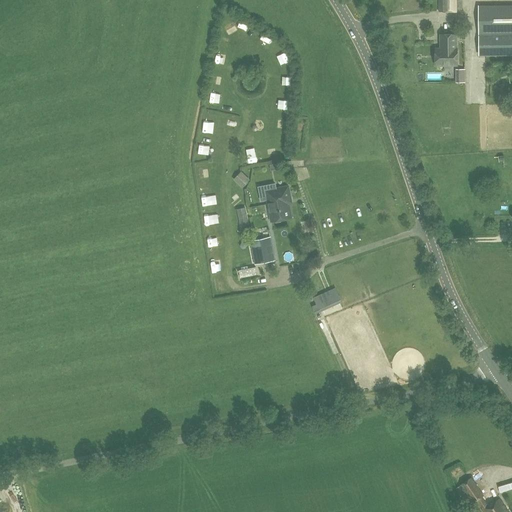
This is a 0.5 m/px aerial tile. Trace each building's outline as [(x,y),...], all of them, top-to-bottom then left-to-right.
[(462,11),(461,0),(438,0),(438,11),(462,11)] [(511,5),(478,6),(479,44),(507,43),(511,43),(511,5)] [(234,20),(225,25),(230,34),(239,28),(234,20)] [(436,64),(457,64),(457,49),(456,49),(456,34),(440,34),(441,49),(436,49),(436,64)] [(209,98),(217,103),(222,95),(214,90),(209,98)] [(279,119),(279,128),(289,128),(289,119),(279,119)] [(205,132),(214,131),(213,123),(204,124),(205,132)] [(209,153),(208,144),(199,145),(200,154),(209,153)] [(258,150),(249,151),(250,163),(259,163),(258,150)] [(209,179),(210,170),(201,169),(200,178),(209,179)] [(243,170),(237,175),(243,184),(249,180),(243,170)] [(265,190),(268,207),(288,203),(291,203),(288,186),(265,190)] [(232,200),(238,207),(246,198),(240,192),(232,200)] [(204,204),(218,203),(218,194),(203,195),(204,204)] [(271,221),(291,217),(288,203),(268,207),(271,221)] [(249,227),(245,207),(236,209),(240,229),(249,227)] [(214,235),(207,236),(210,247),(216,246),(214,235)] [(251,241),(255,263),(275,260),(270,237),(251,241)] [(257,274),(256,267),(239,270),(240,277),(257,274)] [(324,310),(342,302),(336,287),(313,297),(320,312),(324,310)] [(325,331),(330,329),(327,322),(322,324),(325,331)] [(342,354),(332,333),(327,335),(337,356),(342,354)] [(482,497),(485,496),(472,477),(459,485),(460,486),(456,488),(468,506),(471,504),(471,505),(477,501),(483,510),(488,506),(482,497)] [(508,511),(499,499),(488,506),(483,510),(484,511),(508,511)]
